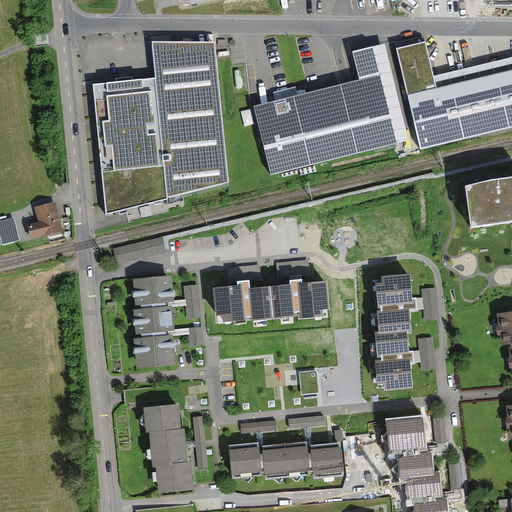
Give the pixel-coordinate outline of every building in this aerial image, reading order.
[(152,36),(156,80),(167,199),(225,184),(211,37),(152,36)] [(399,48),(408,88),(406,89),(420,151),(511,129),(511,63),(433,82),(424,42),(399,48)] [(254,109),(271,177),(397,146),(373,49),(353,54),(360,82),(254,109)] [(94,86),(106,215),(167,199),(156,80),(94,86)] [(246,127),(257,124),(254,110),(242,113),(246,127)] [(511,220),(511,178),(465,185),(471,227),(511,220)] [(61,232),(54,203),(37,207),(41,222),(31,225),(34,236),(43,234),(44,236),(61,232)] [(408,247),(418,246),(414,210),(404,212),(408,247)] [(0,235),(3,246),(20,242),(14,218),(0,221),(0,235)] [(162,239),(114,250),(118,264),(165,253),(162,239)] [(277,263),(278,277),(311,275),(310,261),(277,263)] [(229,268),(229,280),(261,279),(260,266),(229,268)] [(380,361),(377,361),(379,382),(385,382),(385,389),(412,387),(407,330),(411,330),(408,303),(412,302),(409,274),(382,277),(384,289),(377,290),(382,333),(377,333),(380,361)] [(170,276),(134,281),(138,310),(135,310),(138,339),(135,339),(139,367),(173,362),(170,333),(174,332),(170,301),(173,301),(170,276)] [(243,285),(214,288),(217,316),(234,314),(234,321),(301,314),(302,319),(320,317),(319,310),(329,309),(326,281),(244,290),(243,285)] [(435,289),(423,290),(426,319),(437,318),(435,289)] [(511,313),(503,314),(507,350),(511,349),(511,313)] [(190,329),(190,347),(204,346),(203,329),(190,329)] [(431,338),(420,340),(423,369),(434,367),(431,338)] [(316,370),(301,371),(303,393),(318,391),(316,370)] [(178,406),(145,409),(147,431),(151,430),(154,466),(158,466),(160,491),(192,488),(189,463),(186,463),(183,430),(180,430),(178,406)] [(203,416),(193,417),(198,469),(208,468),(203,416)] [(289,419),(290,429),(325,426),(324,416),(289,419)] [(447,443),(446,418),(435,418),(436,444),(447,443)] [(421,419),(390,422),(392,451),(402,450),(404,478),(411,478),(413,497),(417,497),(418,511),(446,511),(445,500),(440,500),(437,474),(432,475),(430,453),(424,454),(421,419)] [(240,424),(241,434),(277,430),(276,420),(240,424)] [(258,443),(230,445),(233,476),(268,473),(268,478),(316,473),(316,477),(342,474),(340,446),(312,449),(312,444),(259,449),(258,443)]
